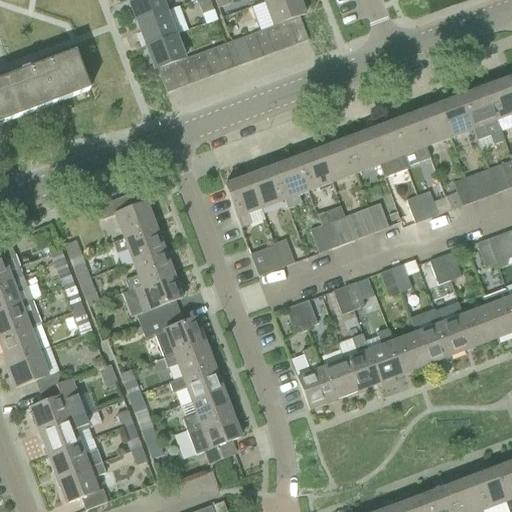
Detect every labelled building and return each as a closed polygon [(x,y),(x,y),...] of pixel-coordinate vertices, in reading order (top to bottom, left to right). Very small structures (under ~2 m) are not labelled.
[(135,24),(165,13),(159,0),(129,0),(126,1),(135,24)] [(201,16),(212,12),(207,0),(201,0),(196,2),(201,16)] [(212,0),(216,10),(228,6),(225,0),(212,0)] [(272,28),(275,27),(286,23),(298,19),(303,16),(297,0),(272,0),(263,4),(272,28)] [(165,13),(135,24),(144,48),(174,37),(165,13)] [(295,47),(307,42),(298,19),(286,23),(295,47)] [(284,51),(295,47),(286,23),(275,27),(284,51)] [(273,55),(284,51),(275,27),(272,28),(264,31),(273,55)] [(261,59),(273,55),(264,31),(253,35),(261,59)] [(250,63),(261,59),(253,35),(241,40),(250,63)] [(168,67),(179,63),(183,61),(174,37),(144,48),(153,72),(156,71),(168,67)] [(239,68),(250,63),(241,40),(230,44),(239,68)] [(222,74),(233,70),(224,46),(213,50),(222,74)] [(211,78),(222,74),(213,50),(202,54),(211,78)] [(199,82),(211,78),(202,54),(190,58),(199,82)] [(17,119),(88,93),(73,55),(28,72),(27,71),(19,74),(19,75),(3,81),(17,119)] [(188,86),(199,82),(190,58),(183,61),(179,63),(188,86)] [(177,91),(188,86),(179,63),(168,67),(177,91)] [(165,95),(177,91),(168,67),(156,71),(165,95)] [(0,125),(17,119),(3,81),(0,82),(0,125)] [(496,123),(511,116),(511,94),(507,81),(492,86),(491,83),(482,87),(496,123)] [(495,123),(496,123),(482,87),(472,90),(473,94),(460,99),(477,143),(488,139),(491,147),(503,143),(495,123)] [(476,143),(477,143),(460,99),(435,108),(448,141),(472,133),(476,143)] [(425,150),(448,141),(435,108),(413,116),(425,150)] [(413,116),(390,125),(402,158),(406,168),(429,159),(425,150),(413,116)] [(387,164),(402,158),(390,125),(366,134),(383,177),(391,174),(387,164)] [(380,178),(383,177),(366,134),(342,143),(354,176),(377,168),(380,178)] [(331,184),(354,176),(342,143),(319,152),(331,184)] [(307,193),(331,184),(319,152),(295,161),(307,193)] [(295,197),(307,193),(295,161),(272,170),(287,210),(298,206),(295,197)] [(511,163),(511,162),(487,172),(496,195),(511,189),(511,163)] [(285,211),(287,210),(272,170),(248,179),(261,212),(283,204),(285,211)] [(248,179),(247,179),(245,174),(234,178),(232,181),(233,184),(223,188),(239,229),(250,225),(247,217),(261,212),(248,179)] [(472,204),(483,200),(474,176),(463,181),(472,204)] [(461,209),(472,204),(463,181),(452,185),(461,209)] [(436,218),(431,205),(427,194),(417,198),(426,222),(436,218)] [(145,205),(133,209),(129,197),(94,210),(99,224),(111,219),(120,242),(154,229),(145,205)] [(413,226),(426,222),(417,198),(404,203),(413,226)] [(387,230),(387,229),(378,206),(367,210),(376,234),(387,230)] [(355,215),(344,219),(353,243),(364,238),(376,234),(367,210),(355,215)] [(322,215),(316,217),(329,251),(340,247),(353,243),(344,219),(331,224),(326,226),(322,215)] [(317,256),(329,251),(316,217),(314,217),(319,228),(308,232),(317,256)] [(129,266),(162,253),(154,229),(120,242),(121,243),(111,246),(114,256),(124,253),(129,266)] [(507,261),(511,259),(511,237),(510,233),(487,242),(496,265),(498,271),(506,268),(507,261)] [(282,269),(293,265),(284,242),(273,246),(282,269)] [(484,270),(496,265),(487,242),(475,246),(484,270)] [(0,287),(22,279),(15,261),(8,243),(0,245),(0,287)] [(69,262),(81,258),(75,243),(63,248),(69,262)] [(257,279),(282,269),(273,246),(271,246),(272,248),(248,257),(257,279)] [(52,268),(63,264),(58,250),(47,254),(52,268)] [(127,293),(171,276),(162,253),(129,266),(134,278),(123,283),(127,293)] [(449,283),(460,279),(451,255),(440,259),(449,283)] [(437,287),(449,283),(440,259),(428,264),(437,287)] [(61,291),(72,287),(63,264),(52,268),(61,291)] [(78,285),(89,281),(84,267),(72,271),(78,285)] [(410,291),(402,268),(401,267),(390,271),(399,295),(410,291)] [(388,299),(399,295),(390,271),(379,276),(388,299)] [(178,285),(175,287),(171,276),(127,293),(127,294),(131,292),(140,316),(134,318),(138,328),(177,313),(174,303),(180,300),(183,299),(184,295),(181,287),(178,285)] [(0,314),(31,303),(22,279),(0,287),(0,314)] [(87,309),(98,305),(89,281),(78,285),(87,309)] [(352,313),(363,309),(354,285),(343,289),(352,313)] [(70,315),(81,311),(72,287),(61,291),(70,315)] [(340,317),(352,313),(343,289),(331,294),(340,317)] [(482,301),(485,309),(497,340),(511,334),(511,307),(509,299),(506,301),(503,293),(482,301)] [(0,341),(39,326),(31,303),(0,314),(0,341)] [(305,331),(316,327),(307,303),(296,307),(305,331)] [(446,309),(433,313),(450,358),(474,349),(462,317),(457,304),(446,309)] [(293,335),(305,331),(296,307),(284,312),(293,335)] [(485,309),(462,317),(474,349),(497,340),(485,309)] [(79,339),(90,335),(81,311),(70,315),(79,339)] [(432,311),(409,320),(414,335),(426,367),(450,358),(433,313),(432,311)] [(194,321),(182,325),(177,313),(138,328),(143,341),(153,338),(161,360),(203,344),(194,321)] [(39,326),(0,341),(0,351),(6,367),(38,354),(48,351),(49,350),(39,326)] [(381,348),(367,353),(379,385),(403,376),(391,344),(386,331),(376,335),(381,348)] [(414,335),(391,344),(403,376),(426,367),(414,335)] [(357,357),(344,362),(356,394),(379,385),(367,353),(361,336),(351,340),(357,357)] [(179,381),(212,368),(203,344),(161,360),(165,371),(174,368),(179,381)] [(312,350),(311,350),(300,354),(308,373),(296,378),(296,377),(295,378),(308,412),(332,403),(320,371),(312,350)] [(57,376),(47,379),(38,354),(6,367),(14,390),(34,383),(38,393),(61,384),(57,376)] [(344,362),(320,371),(332,403),(356,394),(344,362)] [(188,405),(221,392),(212,368),(179,381),(167,385),(171,395),(182,391),(188,405)] [(126,401),(138,396),(129,372),(117,377),(126,401)] [(116,386),(112,376),(100,381),(104,390),(116,386)] [(37,434),(83,417),(70,381),(61,384),(38,393),(42,405),(28,411),(37,434)] [(185,432),(230,415),(221,392),(188,405),(193,418),(181,422),(185,432)] [(135,424),(147,420),(138,396),(126,401),(135,424)] [(120,430),(131,426),(126,413),(114,417),(120,430)] [(229,443),(239,440),(230,415),(185,432),(195,457),(202,455),(207,467),(234,456),(229,443)] [(73,431),(87,426),(83,417),(37,434),(46,458),(79,446),(73,431)] [(144,448),(156,443),(147,420),(135,424),(144,448)] [(128,454),(140,450),(131,426),(120,430),(128,454)] [(149,463),(161,458),(156,443),(144,448),(149,463)] [(94,452),(83,457),(79,446),(46,458),(55,482),(99,465),(94,452)] [(134,469),(145,465),(140,450),(128,454),(134,469)] [(504,505),(511,501),(511,464),(491,472),(504,505)] [(103,476),(99,465),(55,482),(64,506),(79,500),(83,511),(86,511),(106,504),(101,492),(96,494),(91,481),(103,476)] [(483,511),(504,505),(491,472),(467,481),(479,511),(483,511)] [(479,511),(467,481),(444,490),(452,511),(479,511)] [(452,511),(444,490),(421,499),(425,511),(452,511)] [(399,511),(425,511),(421,499),(398,507),(399,511)]
